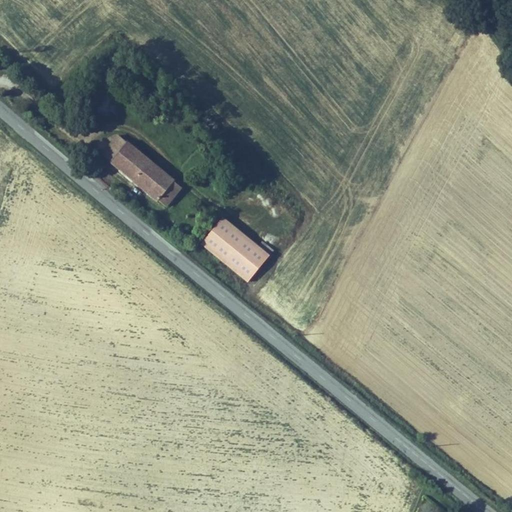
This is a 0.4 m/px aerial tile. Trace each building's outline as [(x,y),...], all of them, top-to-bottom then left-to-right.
[(112,161),(128,142),(119,134),(103,154),(112,161)] [(112,161),(111,163),(159,201),(175,181),(177,179),(129,140),(128,142),(112,161)] [(183,187),(175,181),(159,201),(167,207),(183,187)] [(202,244),(248,283),(271,255),(260,246),(225,217),(202,244)] [(260,246),(271,255),(275,250),(264,241),(260,246)]
